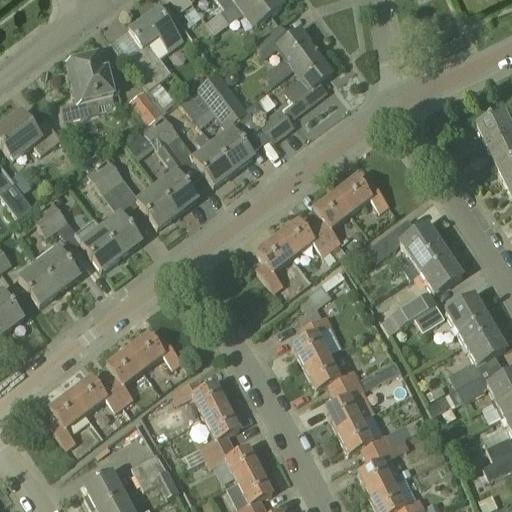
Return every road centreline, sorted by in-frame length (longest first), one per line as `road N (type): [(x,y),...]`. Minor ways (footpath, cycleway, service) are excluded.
road 1 (residential): [(323,511),(236,350),(175,276)]
road 2 (unclassified): [(175,276),(394,110)]
road 3 (unclassified): [(0,405),(175,276)]
road 4 (residential): [(511,289),(394,110)]
road 5 (unclassified): [(394,110),(511,51)]
